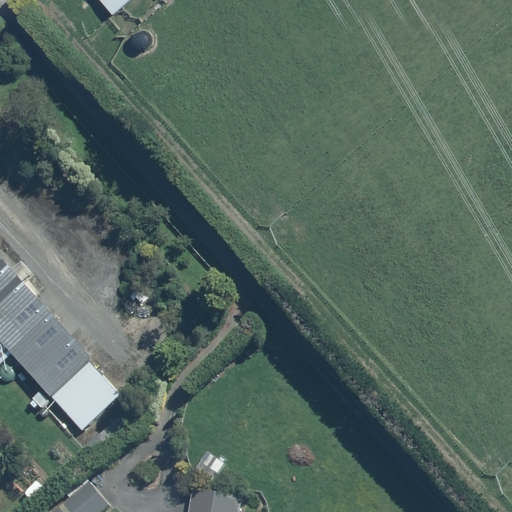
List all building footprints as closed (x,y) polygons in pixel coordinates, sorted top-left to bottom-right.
[(104,0),(116,13),(131,0),(104,0)] [(0,340),(86,435),(126,398),(0,259),(0,340)] [(196,471),(212,484),(228,465),(211,452),(196,471)] [(57,511),(106,511),(111,508),(92,484),(57,511)] [(196,491),(192,511),(251,511),(253,500),(196,491)]
